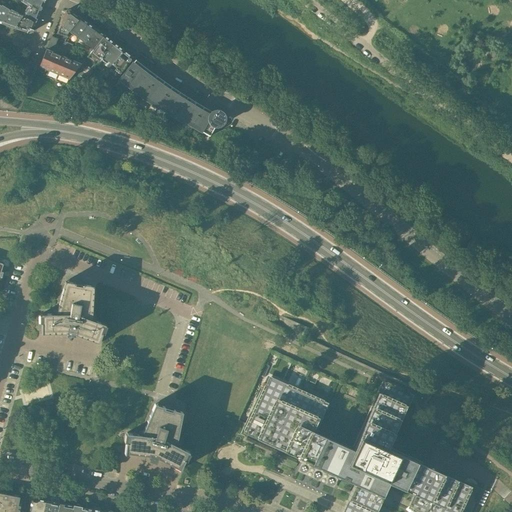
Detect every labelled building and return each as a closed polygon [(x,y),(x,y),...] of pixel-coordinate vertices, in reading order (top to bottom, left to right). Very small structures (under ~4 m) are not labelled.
[(29,6),(22,16),(15,28),(29,33),(32,31),(44,0),(21,0),(21,1),(29,6)] [(0,9),(0,22),(3,24),(11,10),(3,5),(2,7),(0,9)] [(11,10),(3,24),(15,28),(22,16),(11,10)] [(71,11),(65,11),(57,33),(67,37),(69,32),(80,18),(71,11)] [(69,32),(67,37),(75,41),(79,36),(88,24),(80,18),(69,32)] [(88,24),(79,36),(75,41),(76,41),(79,38),(85,44),(96,30),(88,24)] [(90,50),(92,51),(104,36),(96,30),(85,44),(91,49),(90,50)] [(66,57),(69,52),(73,45),(64,41),(62,47),(55,44),(58,39),(57,38),(51,36),(46,48),(47,48),(52,50),(66,57)] [(104,36),(92,51),(89,54),(87,57),(97,65),(101,60),(114,43),(104,36)] [(114,43),(101,60),(106,64),(108,61),(112,65),(123,51),(114,43)] [(50,71),(56,54),(46,50),(39,68),(41,69),(42,68),(50,71)] [(117,68),(115,71),(120,75),(133,58),(123,51),(112,65),(117,68)] [(66,58),(56,54),(50,71),(57,74),(56,76),(58,77),(59,75),(66,58)] [(68,81),(69,79),(81,65),(66,58),(59,75),(67,78),(66,80),(68,81)] [(142,65),(135,59),(120,80),(134,91),(158,109),(159,107),(164,111),(168,114),(173,117),(178,120),(183,123),(184,122),(191,126),(198,130),(205,133),(210,136),(215,126),(216,126),(217,126),(219,126),(220,126),(221,125),(222,124),(223,123),(223,122),(224,121),(224,120),(224,119),(224,118),(224,117),(224,116),(224,115),(223,114),(222,113),(221,113),(221,112),(220,111),(219,111),(217,111),(216,111),(215,111),(214,111),(213,112),(212,112),(211,113),(211,114),(199,107),(188,100),(183,97),(178,94),(149,71),(142,65)] [(102,69),(106,64),(101,61),(97,65),(102,69)] [(92,320),(94,288),(94,287),(65,282),(56,314),(41,314),(42,334),(43,335),(43,333),(67,333),(76,335),(98,342),(97,343),(99,344),(106,325),(92,320)] [(259,375),(264,377),(265,374),(269,366),(264,364),(259,375)] [(471,511),(482,489),(391,448),(414,395),(383,381),(353,447),(316,431),(329,403),(269,376),(243,432),(230,459),(343,510),(341,511),(471,511)] [(127,432),(124,453),(126,453),(126,452),(150,455),(159,457),(180,468),(179,469),(180,470),(190,451),(177,445),(183,411),(155,403),(142,434),(127,432)] [(0,511),(18,511),(20,505),(18,505),(20,496),(0,492),(0,511)] [(44,511),(46,501),(39,499),(40,496),(35,495),(33,497),(32,500),(29,511),(25,511),(24,511),(44,511)] [(57,511),(60,503),(59,502),(60,499),(58,498),(53,497),(51,498),(50,501),(49,500),(49,501),(46,501),(44,511),(57,511)] [(71,511),(73,505),(60,503),(57,511),(71,511)] [(86,511),(87,508),(82,507),(80,504),(76,503),(74,505),(73,505),(71,511),(86,511)]
